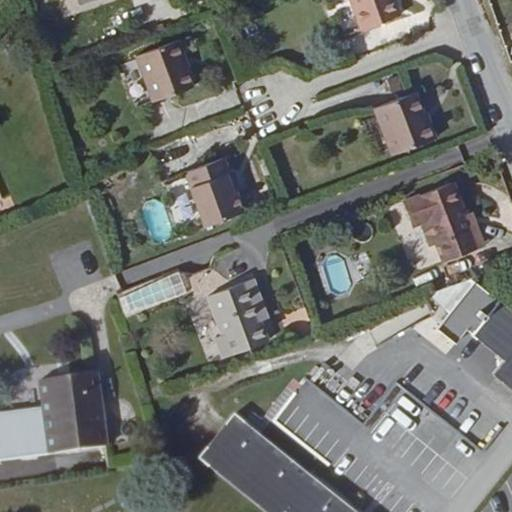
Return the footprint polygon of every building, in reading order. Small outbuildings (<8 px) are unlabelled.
[(355,0),(367,31),(402,17),(396,0),(355,0)] [(157,103),(194,90),(184,63),(190,61),(183,43),(141,58),(157,103)] [(431,128),(427,130),(415,100),(379,115),(395,160),(437,144),(431,128)] [(213,229),(249,215),(230,164),(194,178),(213,229)] [(0,169),(0,207),(14,201),(0,169)] [(408,210),(416,228),(469,209),(462,190),(408,210)] [(445,251),(452,269),(486,256),(474,223),(469,209),(416,228),(419,236),(428,233),(437,230),(445,251)] [(258,281),(216,299),(217,303),(260,286),(258,281)] [(262,311),(270,308),(260,286),(217,303),(226,328),(216,331),(227,363),(274,344),(262,311)] [(511,314),(480,289),(444,334),(463,349),(474,336),(511,366),(501,379),(511,388),(511,314)] [(335,474),(430,355),(392,324),(327,405),(307,389),(276,427),(335,474)] [(56,413),(61,457),(112,450),(103,378),(43,386),(47,414),(56,413)] [(354,511),(242,421),(207,466),(264,511),(354,511)]
